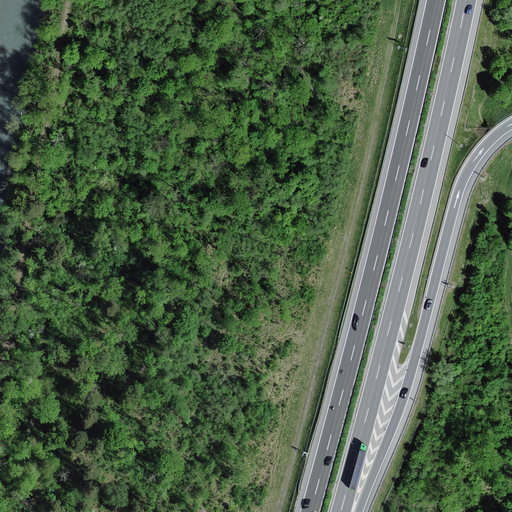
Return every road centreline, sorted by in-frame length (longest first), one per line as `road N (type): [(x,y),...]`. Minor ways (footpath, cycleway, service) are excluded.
road 1 (motorway): [(436,0),(310,511)]
road 2 (motorway): [(339,511),(465,0)]
road 3 (track): [(278,511),(398,0)]
road 4 (motorway): [(358,511),(397,414),(460,187),(475,157),(511,123)]
